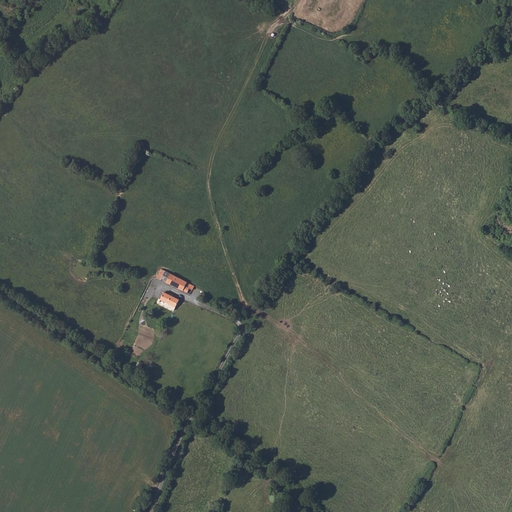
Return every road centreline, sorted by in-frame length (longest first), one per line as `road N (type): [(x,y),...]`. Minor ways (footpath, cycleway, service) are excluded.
road 1 (track): [(206,0),(189,20),(203,171),(231,274),(252,314)]
road 2 (track): [(150,511),(175,447),(242,328)]
